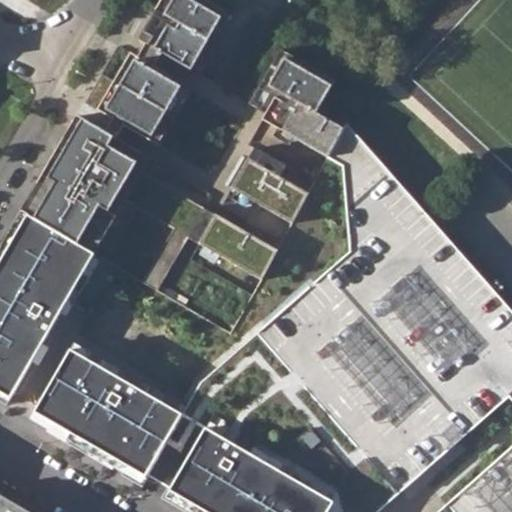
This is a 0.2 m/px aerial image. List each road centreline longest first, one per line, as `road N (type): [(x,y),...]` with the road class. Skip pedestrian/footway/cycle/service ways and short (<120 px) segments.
road 1 (unknown): [(336,264),(194,396),(143,511)]
road 2 (residential): [(0,168),(60,61)]
